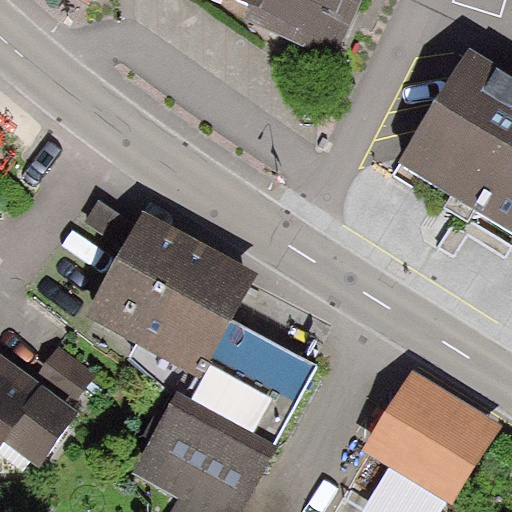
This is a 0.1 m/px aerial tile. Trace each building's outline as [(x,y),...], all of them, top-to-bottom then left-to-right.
[(77,0),(91,8),(96,0),(77,0)] [(219,0),(250,13),(245,25),(281,40),(337,64),(363,0),(219,0)] [(511,76),(471,52),(395,175),(459,214),(469,220),(475,211),(511,233),(511,76)] [(147,219),(90,326),(194,378),(183,398),(272,448),(316,369),(235,324),(248,301),(260,279),(147,219)] [(0,455),(6,447),(40,472),(80,418),(11,367),(0,359),(0,455)] [(73,360),(54,387),(78,403),(96,375),(73,360)] [(416,373),(365,455),(369,457),(342,500),(361,511),(443,511),(447,507),(454,511),(506,428),(416,373)] [(249,511),(280,455),(272,448),(183,398),(137,478),(184,506),(179,511),(249,511)]
